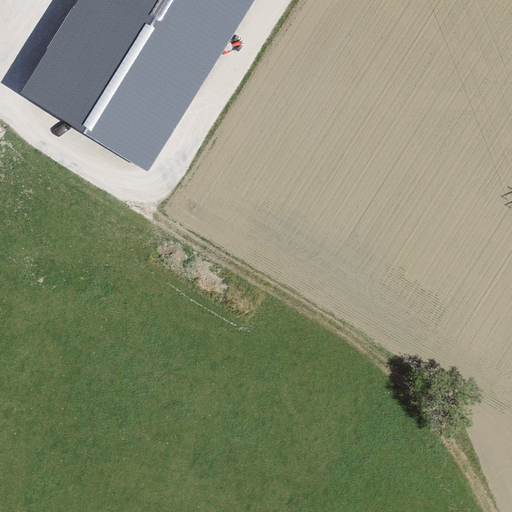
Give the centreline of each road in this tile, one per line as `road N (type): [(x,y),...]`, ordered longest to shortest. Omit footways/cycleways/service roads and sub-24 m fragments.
road 1 (track): [(0,107),(421,367),(510,511)]
road 2 (track): [(273,0),(148,199)]
